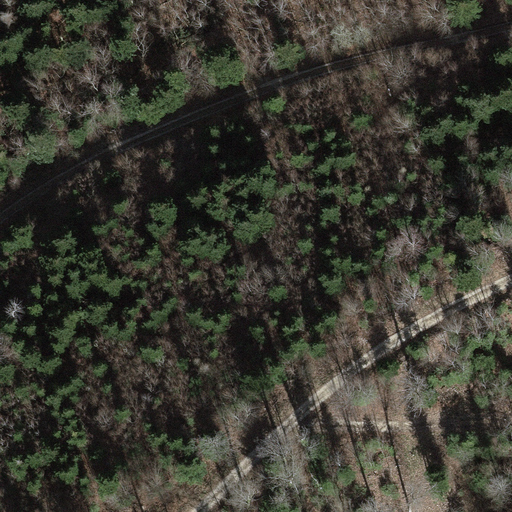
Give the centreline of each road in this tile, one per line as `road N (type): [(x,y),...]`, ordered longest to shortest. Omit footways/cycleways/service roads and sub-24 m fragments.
road 1 (track): [(511,29),(335,70),(228,105),(70,167),(0,214)]
road 2 (track): [(201,511),(289,422),(404,331),(511,280)]
